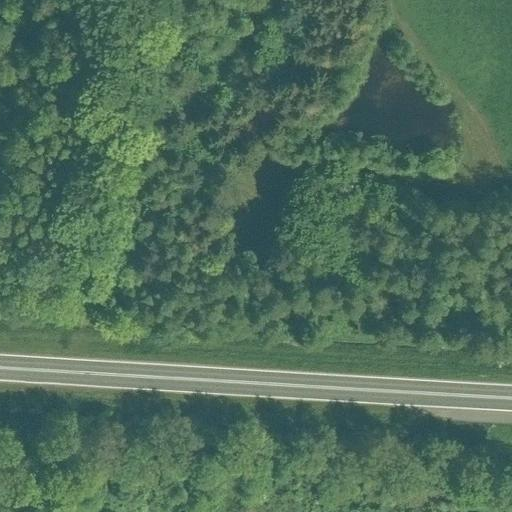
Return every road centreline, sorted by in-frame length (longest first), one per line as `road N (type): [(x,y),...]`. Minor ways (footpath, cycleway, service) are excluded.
road 1 (trunk): [(511,397),(0,367)]
road 2 (track): [(157,0),(95,268)]
